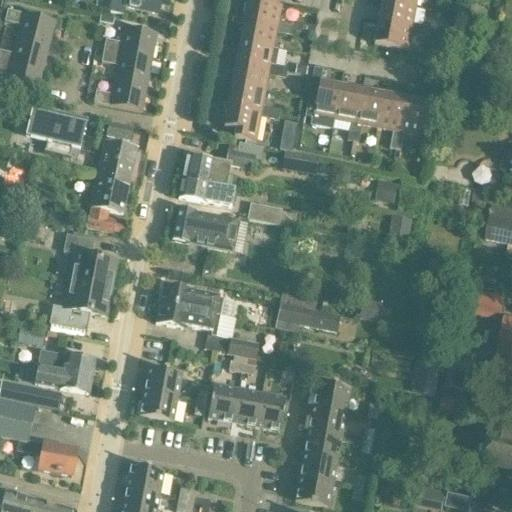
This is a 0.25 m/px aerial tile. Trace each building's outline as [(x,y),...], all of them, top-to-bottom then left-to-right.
[(112,0),(109,14),(122,17),(124,10),(157,18),(161,0),(112,0)] [(382,0),(381,5),(414,11),(416,0),(382,0)] [(284,38),(286,27),(277,25),(280,9),(247,3),(243,24),(276,31),(275,36),(284,38)] [(418,39),(420,28),(411,27),(414,11),(381,5),(379,18),(377,26),(410,32),(409,38),(418,39)] [(48,47),(54,24),(7,12),(4,25),(20,29),(18,39),(48,47)] [(100,17),(99,24),(112,27),(114,20),(100,17)] [(272,52),(272,51),(275,36),(276,31),(243,24),(239,46),(272,52)] [(315,29),(295,25),(295,29),(294,34),(313,38),(315,29)] [(406,54),(409,38),(410,32),(377,26),(373,48),(406,54)] [(286,27),(284,38),(293,39),(294,34),(295,29),(286,27)] [(427,41),(429,30),(420,28),(418,39),(427,41)] [(151,63),(156,38),(125,31),(122,46),(106,42),(103,54),(151,63)] [(0,65),(41,76),(48,47),(18,39),(13,57),(0,53),(0,65)] [(272,52),(239,46),(235,67),(268,73),(267,78),(276,80),(278,69),(275,69),(278,52),(272,51),(272,52)] [(146,89),(151,63),(103,54),(101,66),(117,69),(114,83),(146,89)] [(34,102),(41,76),(0,65),(0,77),(7,79),(4,94),(34,102)] [(264,94),(267,78),(268,73),(235,67),(231,88),(264,94)] [(305,79),(307,69),(296,67),(294,77),(305,79)] [(285,81),(287,71),(278,69),(276,80),(285,81)] [(140,116),(146,89),(114,83),(112,98),(96,95),(93,106),(140,116)] [(334,124),(340,90),(318,86),(312,119),(307,118),(305,127),(316,129),(318,121),(334,124)] [(268,123),(270,112),(261,110),(264,94),(231,88),(227,109),(260,116),(259,121),(268,123)] [(355,128),(361,94),(340,90),(334,124),(350,127),(355,128)] [(376,132),(383,98),(361,94),(355,128),(350,127),(348,135),(359,137),(361,129),(376,132)] [(397,136),(404,102),(383,98),(376,132),(392,135),(397,136)] [(419,140),(426,107),(404,102),(397,136),(392,135),(390,143),(401,145),(403,137),(419,140)] [(492,129),(493,120),(492,120),(495,105),(487,103),(484,119),(483,120),(484,121),(484,122),(484,123),(484,124),(485,126),(486,127),(487,127),(489,128),(490,128),(492,129)] [(223,131),(235,133),(233,141),(254,145),(259,121),(260,116),(227,109),(223,131)] [(277,124),(279,113),(270,112),(268,123),(277,124)] [(85,123),(41,113),(41,114),(40,118),(29,116),(29,117),(30,117),(27,127),(28,127),(26,136),(47,141),(44,154),(43,154),(43,155),(70,161),(76,162),(78,153),(79,153),(86,122),(85,122),(85,123)] [(507,132),(508,123),(493,120),(492,129),(507,132)] [(131,144),(134,132),(109,126),(106,138),(131,144)] [(357,146),(359,137),(348,135),(346,144),(357,146)] [(279,152),(291,154),(294,141),(282,138),(279,152)] [(400,154),(401,145),(390,143),(389,152),(400,154)] [(100,166),(97,179),(129,186),(136,152),(105,146),(100,166)] [(262,151),(238,146),(237,151),(229,149),(226,167),(252,172),(255,163),(260,164),(262,151)] [(333,180),(335,168),(318,164),(318,161),(283,154),(280,173),(315,179),(315,177),(333,180)] [(236,181),(227,180),(228,174),(212,171),(214,165),(186,160),(181,183),(216,190),(217,180),(236,183),(236,181)] [(123,218),(129,186),(97,179),(90,211),(91,211),(90,219),(69,214),(67,226),(112,236),(115,224),(106,222),(108,215),(123,218)] [(230,211),(236,183),(217,180),(216,190),(181,183),(178,201),(205,207),(205,206),(230,211)] [(393,207),(396,187),(377,184),(374,204),(393,207)] [(484,209),(487,196),(475,193),(473,199),(479,200),(477,208),(484,209)] [(279,229),(282,213),(250,208),(247,224),(279,229)] [(511,213),(493,209),(486,242),(511,247),(511,213)] [(231,256),(237,225),(211,220),(211,219),(176,212),(170,244),(188,247),(189,244),(202,246),(201,250),(231,256)] [(412,224),(392,220),(387,246),(407,250),(412,224)] [(109,293),(114,265),(89,260),(93,243),(65,238),(62,256),(74,258),(69,286),(109,293)] [(104,320),(109,293),(69,286),(64,312),(52,310),(48,328),(76,333),(79,315),(104,320)] [(214,319),(217,301),(192,296),(162,290),(158,308),(214,319)] [(461,293),(458,308),(472,310),(475,296),(461,293)] [(500,323),(505,300),(475,294),(475,296),(472,310),(471,317),(500,323)] [(280,301),(279,307),(306,312),(307,307),(280,301)] [(386,328),(391,309),(362,303),(358,322),(386,328)] [(279,307),(276,324),(299,329),(336,337),(340,320),(306,312),(279,307)] [(211,335),(214,319),(158,308),(155,327),(185,333),(185,330),(211,335)] [(511,324),(505,323),(500,346),(502,347),(495,378),(511,381),(511,324)] [(44,335),(19,331),(16,346),(42,350),(44,335)] [(255,364),(258,347),(207,339),(204,353),(227,357),(226,359),(255,364)] [(443,362),(447,343),(431,340),(427,359),(443,362)] [(38,371),(37,373),(91,382),(94,365),(65,359),(64,360),(41,356),(38,371)] [(414,383),(412,393),(436,397),(441,365),(418,361),(414,383)] [(240,376),(241,367),(229,364),(227,374),(240,376)] [(252,379),(254,369),(241,367),(240,376),(252,379)] [(176,402),(180,378),(147,371),(143,396),(176,402)] [(37,373),(35,387),(59,392),(59,393),(88,398),(91,382),(37,373)] [(291,387),(293,377),(281,375),(279,384),(291,387)] [(0,385),(0,401),(55,413),(58,398),(0,385)] [(345,416),(349,392),(316,386),(312,410),(345,416)] [(230,427),(236,393),(212,389),(206,422),(230,427)] [(205,407),(207,395),(198,393),(195,405),(205,407)] [(254,431),(260,398),(236,393),(230,427),(254,431)] [(467,419),(470,398),(444,393),(440,413),(467,419)] [(172,426),(176,402),(143,396),(138,420),(172,426)] [(278,436),(284,402),(260,398),(254,431),(278,436)] [(42,449),(26,445),(34,412),(0,404),(0,441),(17,445),(15,455),(40,460),(37,474),(70,481),(76,455),(43,448),(42,449)] [(203,419),(205,407),(195,405),(193,418),(203,419)] [(375,422),(376,421),(378,409),(368,408),(366,420),(375,422)] [(341,440),(345,416),(312,410),(307,433),(341,440)] [(371,445),(373,433),(364,431),(362,443),(371,445)] [(336,463),(341,440),(307,433),(303,457),(336,463)] [(511,472),(511,441),(492,437),(489,449),(480,447),(477,462),(486,464),(486,467),(511,472)] [(368,458),(371,445),(362,443),(359,456),(368,458)] [(332,487),(336,463),(303,457),(298,481),(332,487)] [(158,499),(163,475),(129,469),(125,493),(158,499)] [(362,493),(364,480),(355,478),(352,491),(362,493)] [(327,511),(332,487),(298,481),(294,505),(327,511)] [(412,503),(443,510),(447,494),(416,487),(412,503)] [(187,504),(189,492),(180,491),(177,503),(187,504)] [(359,505),(362,493),(352,491),(350,503),(359,505)] [(155,511),(158,499),(125,493),(121,511),(155,511)] [(34,511),(37,504),(36,504),(36,503),(5,494),(0,511),(34,511)] [(454,511),(468,511),(471,501),(448,496),(445,510),(454,511)] [(185,511),(187,504),(177,503),(175,511),(185,511)]
